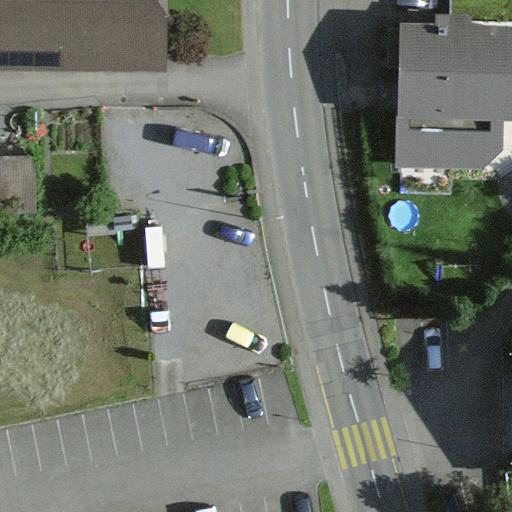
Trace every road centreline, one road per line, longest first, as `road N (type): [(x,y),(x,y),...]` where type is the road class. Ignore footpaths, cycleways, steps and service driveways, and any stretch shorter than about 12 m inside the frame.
road 1 (tertiary): [(290,91),(327,318),(372,473)]
road 2 (residential): [(0,95),(290,91)]
road 3 (residential): [(372,473),(511,317)]
